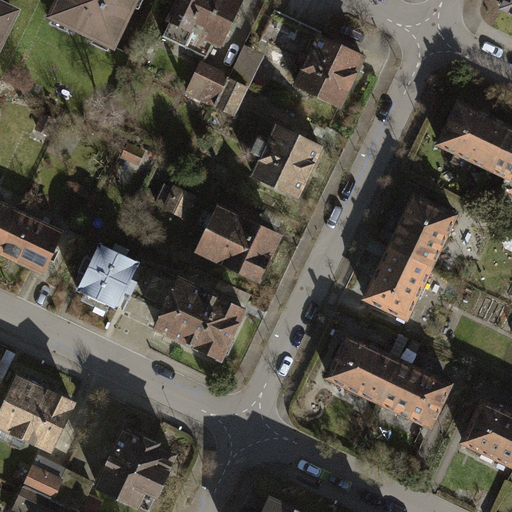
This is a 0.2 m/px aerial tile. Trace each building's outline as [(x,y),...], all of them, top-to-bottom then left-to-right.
[(113,48),(135,0),(59,0),(51,18),(113,48)] [(242,0),(181,0),(164,37),(207,57),(215,41),(221,44),(242,0)] [(0,41),(14,13),(0,6),(0,41)] [(308,58),(318,36),(274,16),(264,38),(308,58)] [(363,57),(318,36),(308,58),(296,85),(341,106),(363,57)] [(230,78),(248,87),(264,55),(246,46),(230,78)] [(187,92),(216,106),(230,78),(201,64),(187,92)] [(248,87),(230,78),(216,106),(234,114),(248,87)] [(474,160),(491,168),(510,127),(459,103),(440,144),(457,152),(453,162),(469,169),(474,160)] [(321,147),(278,127),(255,175),(298,196),(321,147)] [(511,127),(510,127),(491,168),(507,176),(499,193),(511,199),(511,127)] [(142,165),(147,154),(129,146),(124,156),(142,165)] [(196,194),(166,180),(154,203),(184,218),(196,194)] [(456,215),(415,196),(390,247),(432,267),(456,215)] [(0,248),(17,211),(0,203),(0,248)] [(280,237),(218,208),(198,251),(259,280),(280,237)] [(17,211),(0,248),(0,252),(40,271),(59,231),(17,211)] [(138,263),(99,245),(78,289),(117,307),(124,292),(131,296),(137,282),(130,279),(138,263)] [(432,267),(390,247),(366,298),(407,318),(432,267)] [(164,312),(178,283),(145,267),(137,282),(131,296),(164,312)] [(244,310),(180,279),(178,283),(164,312),(157,327),(220,358),(244,310)] [(380,402),(400,360),(348,336),(329,378),(380,402)] [(431,426),(451,385),(400,360),(380,402),(431,426)] [(18,378),(0,416),(0,425),(52,450),(74,403),(47,390),(50,383),(28,373),(24,381),(18,378)] [(464,441),(511,464),(511,414),(483,401),(464,441)] [(125,432),(99,487),(149,510),(174,456),(157,448),(159,444),(144,437),(142,440),(125,432)] [(95,484),(39,459),(26,486),(66,505),(82,511),(95,484)] [(62,511),(66,505),(26,486),(13,511),(62,511)] [(297,511),(270,499),(264,511),(297,511)]
